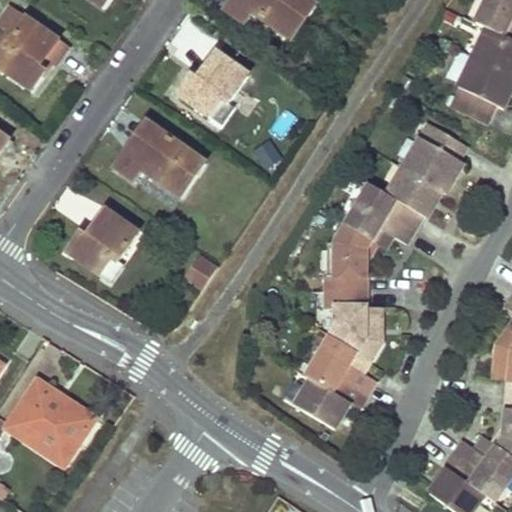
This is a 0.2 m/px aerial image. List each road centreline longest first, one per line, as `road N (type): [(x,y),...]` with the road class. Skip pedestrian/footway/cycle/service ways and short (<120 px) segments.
road 1 (residential): [(362,511),(511,206)]
road 2 (residential): [(172,0),(0,246)]
road 3 (tertiary): [(0,277),(145,363),(214,420)]
road 4 (tertiary): [(214,420),(362,511)]
